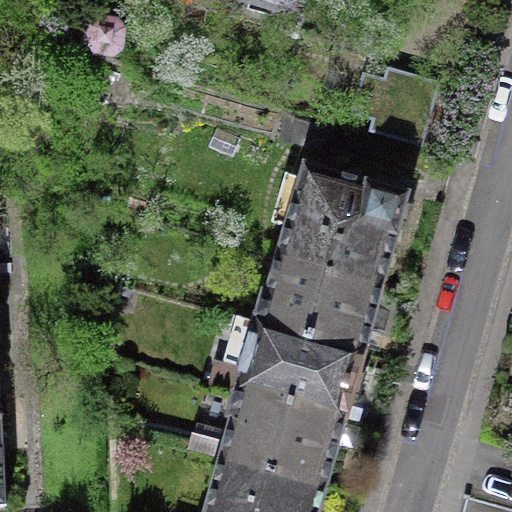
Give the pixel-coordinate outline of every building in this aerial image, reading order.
[(421,145),(437,84),(413,77),(388,71),(385,82),(364,76),(354,113),(375,120),(371,131),(421,145)] [(335,140),(339,128),(286,113),(279,140),(331,154),(335,140)] [(279,257),(381,285),(395,235),(396,235),(407,196),(355,181),(305,167),(279,257)] [(256,323),(363,353),(364,351),(362,350),(368,331),(381,285),(279,257),(267,297),(263,296),(256,323)] [(348,408),(363,353),(256,323),(237,390),(344,420),(348,408)] [(343,423),(344,420),(237,390),(229,417),(234,418),(222,459),(324,487),(327,475),(342,423),(343,423)] [(316,511),(324,487),(222,459),(207,511),(316,511)]
